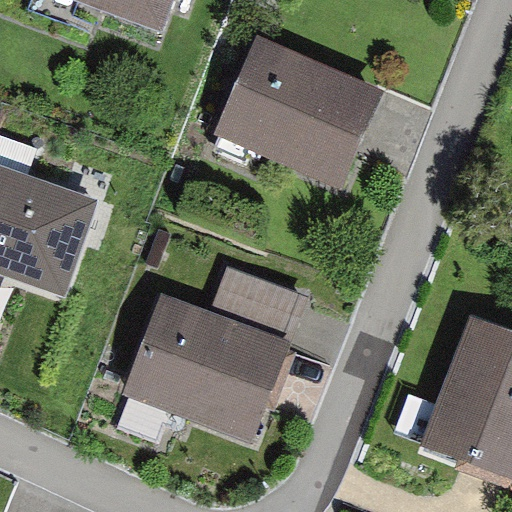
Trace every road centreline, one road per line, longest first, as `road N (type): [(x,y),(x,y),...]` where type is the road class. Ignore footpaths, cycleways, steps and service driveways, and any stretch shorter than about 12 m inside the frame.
road 1 (residential): [(287,511),(326,464),(504,0)]
road 2 (residential): [(0,440),(155,511)]
